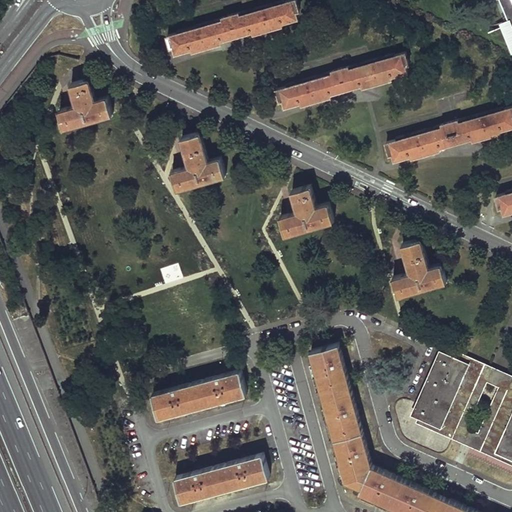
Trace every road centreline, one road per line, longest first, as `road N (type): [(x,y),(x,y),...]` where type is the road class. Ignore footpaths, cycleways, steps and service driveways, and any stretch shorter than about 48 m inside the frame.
road 1 (residential): [(511,253),(124,63)]
road 2 (motorway): [(84,511),(0,308)]
road 3 (residential): [(511,497),(403,451),(389,437),(376,391)]
road 4 (residential): [(253,344),(144,373),(133,396),(145,438)]
road 5 (residential): [(294,336),(335,511)]
road 6 (residential): [(376,391),(409,388),(426,347),(375,323),(354,324)]
road 7 (residential): [(145,438),(269,406)]
road 8 (motorway): [(47,511),(0,396)]
